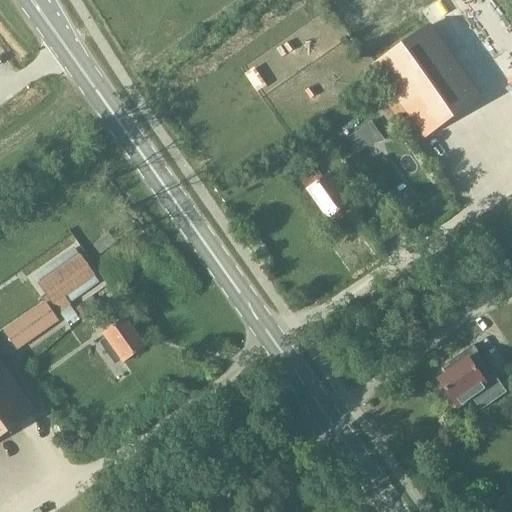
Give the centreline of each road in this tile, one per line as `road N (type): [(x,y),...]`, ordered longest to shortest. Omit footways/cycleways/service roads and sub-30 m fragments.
road 1 (secondary): [(393,511),(99,94)]
road 2 (secondary): [(21,0),(88,91),(99,94)]
